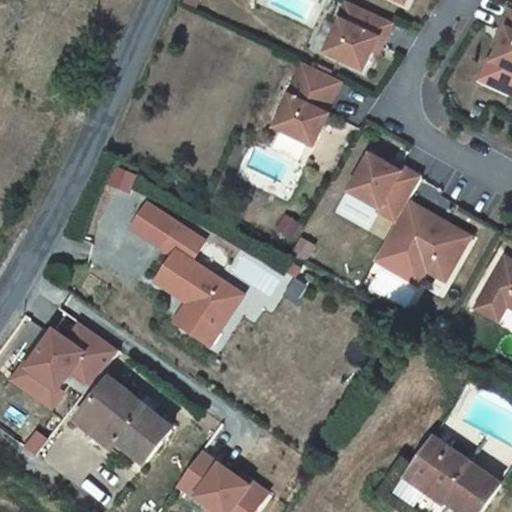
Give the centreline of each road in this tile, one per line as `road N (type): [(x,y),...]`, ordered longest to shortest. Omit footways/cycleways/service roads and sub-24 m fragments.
road 1 (tertiary): [(155,0),(49,226),(0,305)]
road 2 (residential): [(452,0),(392,104),(511,179)]
